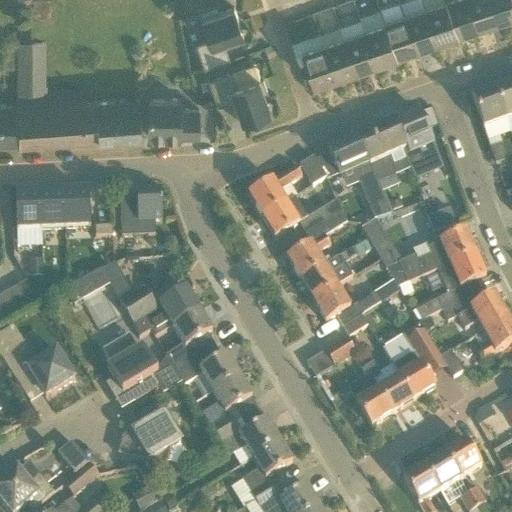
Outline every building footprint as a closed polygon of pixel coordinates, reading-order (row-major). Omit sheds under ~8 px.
[(50,17),(50,0),(20,0),(19,0),(19,17),(50,17)] [(417,49),(437,42),(424,6),(422,0),(406,0),(401,2),(417,49)] [(457,35),(445,0),(441,0),(424,6),(437,42),(457,35)] [(445,0),(457,35),(478,29),(468,0),(445,0)] [(468,0),(478,29),(498,22),(490,0),(468,0)] [(511,16),(511,0),(490,0),(498,22),(511,16)] [(384,21),(397,57),(397,56),(417,49),(401,2),(382,9),(386,20),(384,21)] [(209,39),(196,44),(205,68),(230,59),(223,41),(243,34),(234,7),(217,12),(216,9),(203,14),(204,17),(202,18),(209,39)] [(364,28),(377,64),(397,57),(384,21),(364,28)] [(357,71),(377,64),(364,28),(344,35),(357,71)] [(336,78),(357,71),(344,35),(323,42),(336,78)] [(84,89),(43,92),(43,42),(19,43),(19,46),(19,69),(19,93),(18,93),(19,146),(41,145),(41,144),(142,135),(140,97),(85,100),(84,89)] [(315,86),(336,78),(323,42),(302,50),(315,86)] [(236,98),(243,119),(266,111),(267,113),(270,112),(263,93),(266,91),(262,80),(260,81),(259,78),(245,83),(245,85),(236,87),(232,74),(211,81),(218,104),(236,98)] [(511,85),(494,92),(506,124),(509,134),(511,133),(511,85)] [(509,134),(506,124),(494,92),(472,100),(484,132),(488,142),(509,134)] [(181,137),(181,135),(199,135),(199,108),(181,108),(181,99),(149,99),(149,137),(181,137)] [(0,144),(18,144),(17,105),(0,104),(0,144)] [(432,112),(420,116),(427,133),(438,129),(432,112)] [(410,171),(438,160),(433,148),(419,114),(395,124),(410,158),(406,159),(410,171)] [(358,139),(378,184),(410,171),(406,159),(410,158),(395,124),(358,139)] [(378,184),(358,139),(328,152),(340,180),(356,173),(362,188),(364,187),(377,221),(391,215),(378,184)] [(496,166),(507,162),(502,147),(490,151),(496,166)] [(313,188),(326,180),(314,159),(300,167),(313,188)] [(262,220),(286,205),(279,192),(302,178),(297,170),(249,198),(262,220)] [(122,240),(156,238),(155,224),(162,224),(161,192),(137,192),(137,203),(120,203),(122,240)] [(66,233),(91,232),(89,194),(65,195),(66,233)] [(42,234),(66,233),(65,195),(40,196),(42,234)] [(42,248),(42,234),(40,196),(16,197),(18,249),(42,248)] [(275,241),(299,226),(308,221),(295,200),(286,205),(262,220),(275,241)] [(399,200),(388,204),(393,214),(403,210),(399,200)] [(320,213),(317,214),(323,224),(341,213),(336,203),(320,213)] [(434,235),(437,234),(456,227),(450,211),(428,219),(434,235)] [(341,213),(323,224),(330,236),(347,226),(341,213)] [(96,240),(113,239),(112,229),(95,230),(96,240)] [(438,274),(476,258),(466,234),(442,246),(441,246),(441,245),(428,251),(431,258),(418,264),(415,258),(386,271),(398,290),(411,285),(438,274)] [(332,247),(326,238),(312,247),(288,262),(301,283),(325,268),(317,256),(332,247)] [(342,267),(358,257),(354,250),(338,260),(339,260),(338,261),(342,267)] [(416,312),(422,323),(430,320),(443,313),(478,295),(474,286),(486,281),(476,258),(438,274),(449,296),(416,312)] [(30,262),(30,277),(42,277),(42,262),(30,262)] [(314,304),(338,289),(337,289),(325,268),(301,283),(314,304)] [(102,271),(75,286),(76,288),(82,301),(110,286),(102,271)] [(28,311),(39,305),(27,284),(17,290),(28,311)] [(76,288),(65,293),(73,307),(83,302),(82,301),(76,288)] [(314,304),(327,325),(351,311),(338,289),(314,304)] [(17,317),(28,311),(17,290),(6,296),(17,317)] [(160,308),(157,310),(145,290),(132,298),(121,305),(127,316),(141,339),(152,333),(149,328),(165,318),(172,329),(200,313),(187,292),(160,308)] [(483,305),(478,295),(443,313),(448,324),(458,319),(464,332),(478,325),(483,335),(507,320),(495,298),(483,305)] [(0,311),(6,323),(17,317),(6,296),(0,299),(0,311)] [(362,319),(364,317),(363,316),(380,306),(374,296),(355,308),(362,319)] [(176,373),(215,349),(208,337),(212,334),(200,313),(172,329),(184,347),(167,358),(176,373)] [(368,328),(362,319),(343,330),(349,339),(361,333),(368,328)] [(422,323),(419,325),(420,327),(424,333),(426,335),(435,330),(430,320),(422,323)] [(481,363),(511,347),(511,346),(511,328),(507,320),(483,335),(490,347),(476,355),(481,363)] [(424,333),(413,340),(424,357),(435,350),(426,335),(424,333)] [(138,352),(129,338),(103,353),(112,368),(107,370),(114,382),(123,396),(127,393),(134,405),(160,389),(153,378),(158,375),(143,350),(138,352)] [(383,351),(392,366),(400,379),(399,379),(413,404),(435,390),(430,382),(429,380),(421,366),(414,356),(407,343),(404,339),(383,351)] [(335,369),(352,359),(356,356),(347,341),(326,354),(335,369)] [(38,366),(23,343),(0,358),(30,406),(31,405),(28,400),(40,392),(46,401),(75,382),(56,354),(38,366)] [(222,360),(215,349),(176,373),(185,387),(202,377),(213,395),(240,379),(227,357),(222,360)] [(453,380),(464,374),(452,353),(441,359),(453,380)] [(364,370),(364,371),(369,379),(371,379),(374,384),(383,379),(380,374),(374,364),(364,370)] [(400,379),(392,366),(380,374),(383,379),(374,384),(379,392),(393,416),(413,404),(399,379),(400,379)] [(372,429),(393,416),(379,392),(374,384),(371,379),(369,379),(364,371),(362,372),(368,380),(359,386),(349,391),(372,429)] [(227,418),(226,416),(252,400),(240,379),(213,395),(220,406),(203,416),(216,438),(237,426),(230,416),(227,418)] [(181,444),(174,433),(177,420),(164,417),(142,430),(139,444),(124,441),(121,455),(165,467),(169,451),(181,444)] [(280,444),(267,423),(240,439),(239,437),(242,436),(237,426),(216,438),(228,458),(245,448),(253,460),(280,444)] [(460,482),(481,469),(466,443),(445,456),(460,482)] [(267,483),(266,481),(293,465),(280,444),(253,460),(260,472),(243,482),(256,504),(276,491),(271,481),(267,483)] [(75,477),(89,465),(72,445),(58,456),(75,477)] [(440,494),(460,482),(445,456),(424,468),(440,494)] [(511,459),(505,464),(501,466),(505,474),(511,472),(511,470),(511,459)] [(75,498),(99,478),(90,466),(65,487),(75,498)] [(421,511),(433,511),(427,502),(440,494),(424,468),(403,481),(421,511)] [(33,490),(17,472),(0,485),(0,503),(7,511),(21,511),(29,506),(33,511),(34,511),(54,495),(43,481),(33,490)] [(135,497),(142,511),(156,504),(148,489),(135,497)] [(315,511),(319,509),(307,489),(280,505),(279,503),(283,501),(276,491),(256,504),(260,511),(315,511)] [(469,496),(477,511),(478,510),(485,506),(476,491),(469,496)] [(466,511),(475,511),(477,511),(469,496),(460,502),(466,511)]
